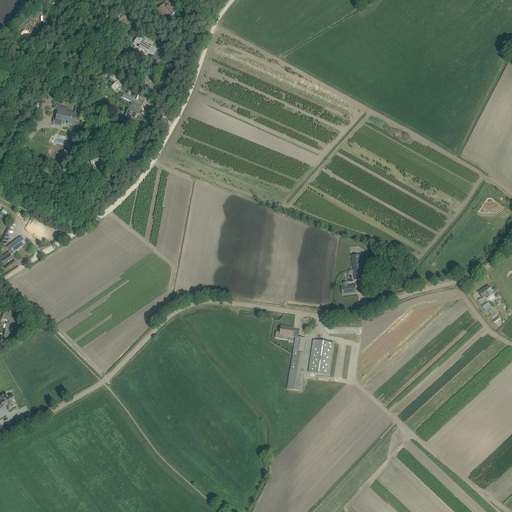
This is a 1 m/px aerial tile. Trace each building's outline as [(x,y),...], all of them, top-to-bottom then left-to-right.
[(157,9),(160,13),(163,17),(166,15),(169,18),(175,13),(169,5),(166,7),(163,4),(157,9)] [(140,34),(137,39),(139,40),(139,41),(140,42),(140,41),(142,42),(140,46),(138,48),(154,58),(155,58),(157,52),(156,51),(156,49),(152,46),(154,43),(140,34)] [(154,58),(152,66),(154,66),(158,68),(161,60),(164,52),(156,49),(156,51),(157,52),(155,58),(154,58)] [(112,76),(110,78),(115,83),(116,81),(113,85),(118,90),(122,87),(125,84),(119,78),(116,80),(112,76)] [(159,99),(164,91),(156,86),(152,94),(159,99)] [(146,97),(141,95),(140,95),(138,101),(123,94),(121,98),(131,102),(128,108),(139,113),(138,113),(141,106),(142,106),(144,103),(143,103),(144,101),(146,97)] [(43,111),(44,106),(44,103),(40,102),(40,103),(37,103),(36,103),(35,108),(35,109),(38,109),(38,110),(43,111)] [(95,104),(92,109),(97,112),(100,107),(95,104)] [(56,119),(55,124),(61,125),(62,119),(68,121),(68,124),(74,125),(75,121),(78,122),(81,107),(76,106),(74,113),(65,111),(66,106),(59,105),(58,107),(58,110),(56,119)] [(124,116),(130,119),(135,121),(139,113),(128,108),(124,116)] [(89,159),(90,163),(92,167),(105,162),(104,160),(102,154),(89,159)] [(27,245),(24,241),(21,237),(8,245),(9,246),(6,248),(9,252),(9,253),(8,253),(0,258),(0,260),(4,266),(13,260),(10,256),(14,253),(14,254),(27,245)] [(359,254),(351,255),(355,280),(363,279),(359,254)] [(341,287),(342,290),(342,295),(350,294),(350,293),(352,293),(352,294),(356,293),(356,288),(355,285),(348,286),(347,282),(343,283),(343,287),(341,287)] [(483,299),(486,297),(488,300),(489,300),(490,300),(494,298),(495,297),(494,295),(492,292),(493,292),(489,286),(484,290),(484,289),(479,293),(483,299)] [(487,302),(481,306),(485,311),(486,312),(492,308),(491,306),(487,302)] [(9,321),(8,324),(6,323),(4,334),(4,336),(0,335),(0,342),(2,343),(3,338),(9,339),(14,340),(15,333),(12,332),(13,323),(16,318),(18,313),(13,311),(12,311),(11,312),(10,311),(9,313),(5,312),(2,318),(9,321)] [(275,338),(280,339),(288,340),(289,337),(293,337),(293,333),(294,328),(290,328),(282,327),(281,326),(281,331),(281,333),(276,332),(275,338)] [(287,389),(301,391),(304,372),(300,371),(305,339),(295,337),(291,370),(290,370),(287,389)] [(329,375),(330,370),(333,348),(334,343),(313,340),(313,345),(309,367),(308,372),(329,375)] [(5,394),(0,396),(0,400),(2,404),(4,407),(7,405),(8,406),(7,406),(9,409),(8,409),(8,410),(15,406),(16,408),(17,408),(13,403),(14,402),(10,396),(8,398),(5,394)]
